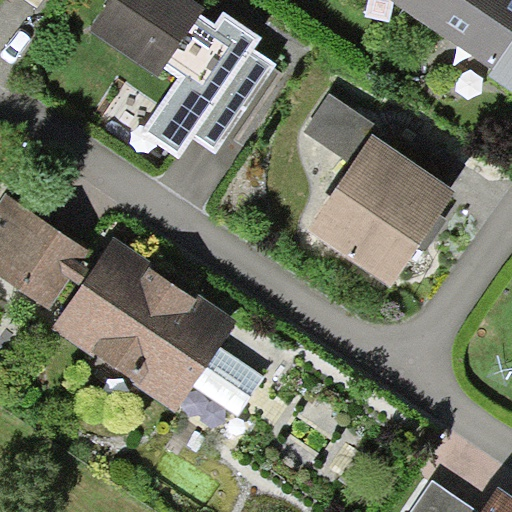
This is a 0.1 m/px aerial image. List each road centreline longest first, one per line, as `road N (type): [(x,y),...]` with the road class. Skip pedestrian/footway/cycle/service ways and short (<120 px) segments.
road 1 (residential): [(0,112),(393,372)]
road 2 (residential): [(393,372),(511,209)]
road 3 (residential): [(393,372),(511,445)]
